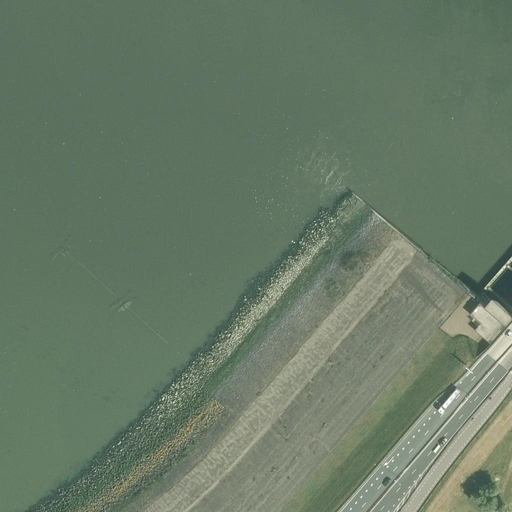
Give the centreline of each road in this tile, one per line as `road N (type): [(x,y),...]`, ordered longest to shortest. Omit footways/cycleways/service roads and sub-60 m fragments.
road 1 (trunk): [(511,331),(356,511)]
road 2 (trunk): [(378,511),(511,356)]
road 3 (unclassified): [(407,511),(511,378)]
